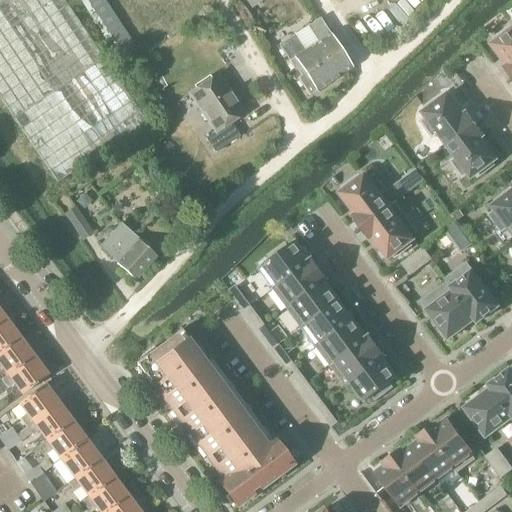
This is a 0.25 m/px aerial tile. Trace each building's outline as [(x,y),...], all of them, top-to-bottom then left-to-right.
[(62,0),(0,0),(0,101),(55,183),(145,123),(62,0)] [(124,58),(134,51),(102,3),(91,10),(124,58)] [(352,68),(345,57),(321,20),(309,28),(318,42),(305,51),(294,35),(279,45),(290,62),(289,62),(295,71),(296,70),(301,76),(297,78),(309,96),(316,91),(316,92),(352,68)] [(511,27),(510,25),(491,39),(493,41),(488,45),(504,66),(501,68),(510,81),(511,81),(511,80),(511,27)] [(217,75),(189,94),(215,132),(205,139),(215,153),(239,136),(230,123),(243,114),(217,75)] [(445,147),(446,147),(475,125),(476,124),(467,111),(463,113),(448,92),(443,96),(441,93),(422,107),(424,110),(419,113),(423,118),(417,122),(431,141),(437,137),(445,147)] [(453,158),(447,162),(461,181),(467,177),(470,182),(475,178),(477,181),(496,166),(494,164),(499,161),(483,139),(486,137),(476,124),(475,125),(446,147),(445,147),(453,158)] [(389,207),(381,196),(386,192),(374,175),(368,179),(365,175),(360,178),(358,175),(341,188),(343,190),(339,194),(355,215),(352,217),(360,229),(389,207)] [(325,195),(335,187),(330,179),(319,187),(325,195)] [(489,207),(492,211),(487,215),(501,234),(506,230),(511,237),(511,188),(511,186),(492,201),(493,203),(489,207)] [(360,229),(369,241),(372,238),(388,259),(393,256),(394,259),(411,247),(409,244),(414,240),(411,236),(416,232),(403,215),(398,219),(389,207),(360,229)] [(64,215),(82,241),(92,235),(74,208),(64,215)] [(285,220),(278,226),(283,233),(291,227),(285,220)] [(472,245),(456,223),(444,232),(460,253),(472,245)] [(148,250),(148,245),(142,240),(138,241),(118,225),(98,248),(116,263),(115,264),(135,281),(155,257),(148,250)] [(271,290),(312,261),(313,260),(311,258),(310,259),(295,240),(287,246),(285,242),(266,256),(268,260),(256,269),(271,290)] [(431,260),(422,248),(401,265),(410,276),(431,260)] [(313,260),(312,261),(271,290),(286,310),(326,280),(327,279),(313,260)] [(479,324),(501,308),(491,295),(487,289),(474,272),(466,262),(448,275),(444,278),(478,323),(479,324)] [(479,324),(478,323),(444,278),(442,280),(450,291),(424,311),(448,342),(474,323),(477,326),(479,324)] [(327,279),(326,280),(286,310),(300,329),(340,300),(327,282),(329,281),(327,279)] [(244,311),(250,306),(235,286),(229,291),(244,311)] [(315,348),(316,347),(354,319),(340,300),(300,329),(315,348)] [(250,306),(244,311),(258,330),(264,326),(250,306)] [(0,352),(19,338),(5,319),(0,323),(0,352)] [(369,335),(367,336),(354,319),(316,347),(315,348),(329,367),(370,337),(369,335)] [(258,330),(272,349),(273,349),(279,345),(264,326),(258,330)] [(267,443),(188,338),(187,338),(181,330),(155,349),(154,347),(139,358),(140,360),(136,364),(142,372),(141,373),(219,478),(215,482),(236,509),(295,466),(274,438),(267,443)] [(329,367),(343,387),(385,356),(370,337),(329,367)] [(8,376),(33,357),(19,338),(0,352),(0,365),(7,375),(8,376)] [(279,345),(273,349),(272,349),(287,369),(293,364),(279,345)] [(394,388),(391,385),(399,379),(384,359),(386,358),(385,356),(343,387),(345,389),(350,385),(364,405),(372,399),(375,403),(394,388)] [(22,395),(47,376),(33,357),(8,376),(7,375),(1,380),(7,389),(14,384),(22,395)] [(301,388),(307,383),(293,364),(287,369),(301,388)] [(511,417),(511,370),(510,368),(487,385),(511,417)] [(307,383),(301,388),(315,407),(322,402),(307,383)] [(26,428),(58,404),(44,385),(18,404),(19,406),(13,410),(20,419),(26,428)] [(511,417),(487,385),(486,386),(488,389),(462,409),(485,440),(511,421),(511,420),(511,417)] [(315,407),(331,428),(337,423),(322,402),(315,407)] [(40,446),(72,422),(58,404),(26,428),(40,446)] [(458,474),(476,460),(472,456),(474,454),(447,418),(438,425),(436,422),(426,430),(458,474)] [(60,460),(86,441),(72,422),(40,446),(46,455),(52,450),(60,460)] [(0,441),(2,445),(16,435),(11,428),(0,435),(0,441)] [(437,482),(453,470),(456,475),(458,474),(426,430),(416,438),(417,440),(410,445),(437,482)] [(7,452),(16,446),(21,442),(16,435),(2,445),(7,452)] [(74,479),(99,460),(86,441),(60,460),(74,478),(74,479)] [(420,494),(437,482),(410,445),(403,450),(402,448),(391,456),(420,494)] [(15,464),(24,458),(16,446),(7,452),(15,464)] [(485,458),(501,479),(511,470),(511,469),(497,449),(485,458)] [(391,456),(381,464),(382,466),(374,473),(400,509),(420,494),(391,456)] [(23,476),(32,470),(24,458),(15,464),(23,476)] [(88,497),(113,478),(99,460),(74,479),(74,478),(67,483),(73,491),(80,487),(88,497)] [(28,483),(42,473),(37,466),(32,470),(23,476),(28,483)] [(49,497),(40,485),(47,480),(42,473),(28,483),(33,490),(42,502),(49,497)] [(98,511),(106,511),(127,497),(113,478),(88,497),(81,502),(87,510),(94,505),(98,511)] [(486,511),(507,496),(500,487),(480,503),(486,511)] [(138,511),(127,497),(106,511),(138,511)] [(485,511),(486,511),(480,503),(467,511),(485,511)]
